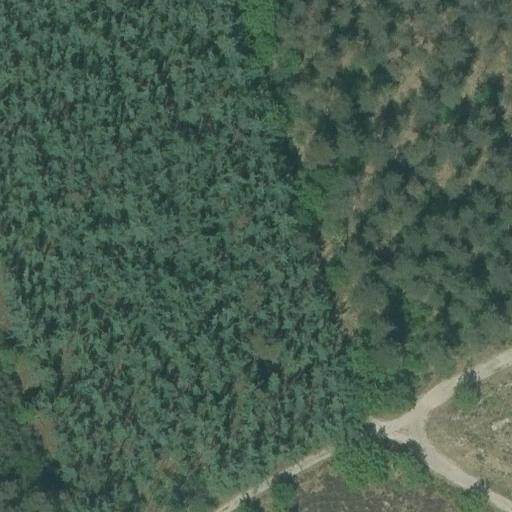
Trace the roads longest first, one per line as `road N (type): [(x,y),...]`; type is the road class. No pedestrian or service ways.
road 1 (track): [(219,511),(511,357)]
road 2 (track): [(511,506),(383,427)]
